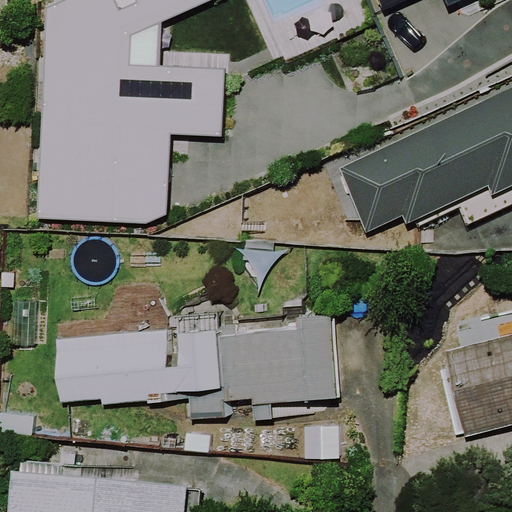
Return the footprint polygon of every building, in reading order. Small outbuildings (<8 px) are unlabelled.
[(461,203),(471,226),(511,207),(511,90),(339,169),(368,234),(404,218),(408,227),(461,203)] [(511,312),(452,325),(459,357),(441,361),(458,439),(511,426),(511,312)] [(224,332),(226,390),(226,402),(338,400),(336,319),(303,320),(304,330),(224,332)] [(226,390),(224,332),(53,336),(54,403),(171,400),(171,391),(226,390)] [(190,511),(192,483),(18,471),(15,511),(190,511)]
